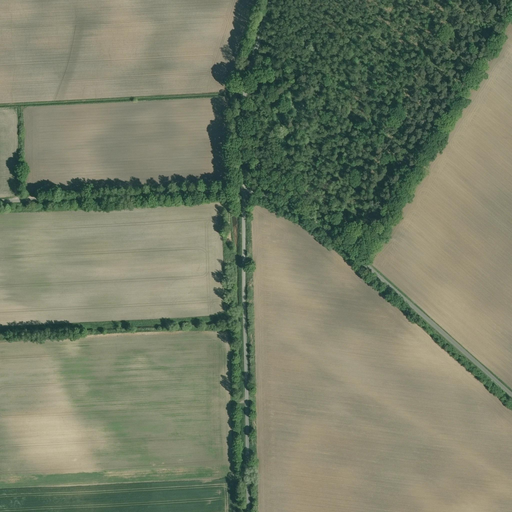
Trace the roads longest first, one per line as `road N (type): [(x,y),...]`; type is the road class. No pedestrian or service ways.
road 1 (unclassified): [(511,397),(321,227),(278,199),(240,189),(0,201)]
road 2 (track): [(249,511),(239,107),(262,0)]
